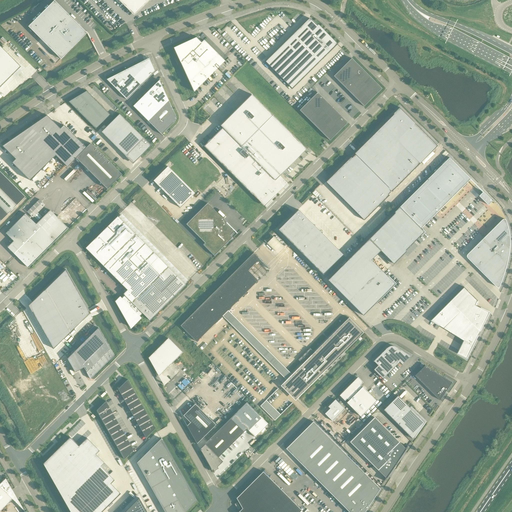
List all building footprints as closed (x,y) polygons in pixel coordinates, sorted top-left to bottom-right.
[(119,0),(121,2),(122,1),(134,13),(141,5),(142,6),(146,2),(149,0),(119,0)] [(28,27),(61,59),(86,33),(54,1),(28,27)] [(265,62),(292,89),(337,44),(326,32),(324,34),(317,26),(309,18),(265,62)] [(195,38),(174,48),(194,92),(224,61),(204,40),(201,43),(195,38)] [(0,87),(21,67),(0,46),(0,87)] [(106,80),(127,100),(155,71),(149,58),(106,80)] [(351,58),(333,76),(364,107),(382,89),(351,58)] [(175,120),(176,118),(175,116),(159,80),(133,106),(161,135),(174,122),(175,120)] [(68,102),(96,129),(110,115),(86,91),(68,102)] [(317,92),(299,110),(330,141),(347,123),(317,92)] [(223,165),(249,191),(264,206),(271,199),(277,193),(283,188),(287,183),(280,176),(306,149),(252,95),(220,126),(223,128),(211,139),(207,143),(204,146),(223,165)] [(326,182),(364,220),(381,203),(389,195),(388,194),(392,191),(393,192),(438,146),(400,108),(354,154),(355,154),(352,158),(351,157),(343,165),(326,182)] [(119,114),(101,132),(125,157),(133,164),(151,145),(119,114)] [(47,115),(28,128),(56,155),(67,166),(86,147),(64,125),(60,129),(47,115)] [(28,128),(2,146),(16,159),(12,163),(30,181),(55,155),(28,128)] [(90,143),(76,158),(107,189),(122,175),(90,143)] [(450,158),(328,280),(363,315),(375,304),(376,304),(378,302),(396,284),(388,275),(387,276),(371,260),(380,251),(393,264),(404,254),(415,242),(416,241),(421,236),(422,237),(427,232),(423,228),(422,229),(436,214),(436,215),(440,211),(439,211),(463,187),(464,188),(468,184),(467,183),(471,179),(450,158)] [(153,180),(180,208),(194,193),(185,183),(184,183),(167,166),(153,180)] [(0,221),(25,197),(0,171),(0,221)] [(484,192),(480,196),(483,200),(489,205),(493,201),(487,195),(484,192)] [(7,247),(28,268),(87,209),(76,198),(61,213),(57,217),(50,210),(36,224),(25,214),(6,233),(13,241),(7,247)] [(39,199),(27,212),(32,218),(45,205),(39,199)] [(202,245),(214,256),(233,238),(230,235),(233,232),(222,220),(223,219),(207,203),(186,224),(204,243),(202,245)] [(298,210),(278,230),(323,275),(343,254),(298,210)] [(150,320),(185,284),(117,216),(85,248),(127,290),(123,294),(125,295),(121,299),(120,297),(116,301),(131,327),(141,318),(139,316),(142,313),(150,320)] [(468,255),(467,256),(468,257),(468,258),(497,287),(498,287),(498,288),(500,287),(501,286),(503,279),(506,269),(509,258),(510,250),(511,242),(510,232),(507,221),(506,220),(505,219),(504,219),(503,220),(485,238),(468,254),(468,255)] [(253,253),(180,326),(196,342),(222,316),(223,315),(228,310),(229,309),(258,280),(248,270),(259,259),(253,253)] [(65,269),(29,306),(53,349),(90,313),(65,269)] [(464,288),(432,321),(449,331),(464,340),(464,341),(458,353),(467,358),(490,312),(475,305),(477,301),(464,288)] [(283,383),(298,398),(363,332),(349,318),(314,352),(303,364),(292,374),(287,379),(286,380),(283,383)] [(98,328),(67,358),(75,372),(84,367),(90,379),(114,355),(98,328)] [(2,333),(0,335),(0,387),(30,440),(51,419),(2,333)] [(148,358),(159,376),(182,353),(168,338),(148,358)] [(373,370),(382,378),(399,362),(402,364),(410,356),(395,347),(390,346),(387,348),(373,361),(373,362),(374,361),(378,365),(373,370)] [(426,366),(416,376),(440,400),(445,393),(453,382),(452,382),(426,366)] [(360,416),(376,401),(362,387),(360,385),(362,383),(357,377),(355,380),(339,395),(360,416)] [(128,379),(118,389),(121,394),(132,388),(128,379)] [(132,388),(121,394),(123,398),(124,399),(135,393),(132,388)] [(135,393),(124,399),(125,401),(127,405),(138,398),(135,393)] [(398,396),(383,410),(409,436),(417,429),(418,430),(424,422),(417,415),(417,414),(410,407),(409,408),(398,396)] [(138,398),(127,405),(129,409),(130,410),(141,403),(138,398)] [(328,407),(323,412),(325,414),(335,424),(347,412),(335,399),(328,407)] [(106,401),(96,411),(98,414),(110,408),(109,407),(106,401)] [(255,437),(268,424),(246,402),(200,449),(212,471),(223,461),(218,457),(246,429),(255,437)] [(141,403),(130,410),(130,411),(133,415),(144,409),(141,403)] [(197,443),(217,426),(195,404),(183,415),(190,422),(186,426),(197,443)] [(110,408),(98,414),(101,419),(113,413),(110,409),(110,408)] [(144,409),(133,415),(135,419),(136,420),(147,414),(144,409)] [(113,413),(101,419),(104,425),(116,418),(115,417),(113,413)] [(147,414),(136,420),(136,421),(139,426),(150,419),(147,414)] [(374,417),(362,430),(396,464),(406,449),(374,417)] [(116,418),(104,425),(107,430),(119,423),(116,419),(116,418)] [(150,419),(139,426),(141,430),(142,431),(153,424),(150,419)] [(286,448),(349,511),(364,511),(380,489),(313,421),(286,448)] [(119,423),(107,430),(110,435),(122,429),(121,428),(119,423)] [(153,424),(142,431),(142,432),(146,438),(155,428),(153,424)] [(122,429),(110,435),(113,440),(125,434),(122,430),(122,429)] [(350,442),(386,478),(396,464),(362,430),(350,442)] [(125,434),(113,440),(116,446),(127,439),(127,438),(125,434)] [(70,437),(43,463),(70,511),(101,511),(121,493),(111,483),(114,480),(100,466),(104,462),(96,454),(99,451),(87,438),(79,446),(70,437)] [(161,438),(137,462),(164,511),(184,511),(196,500),(161,438)] [(127,439),(116,446),(119,451),(130,444),(128,440),(127,439)] [(130,444),(119,451),(124,459),(133,450),(130,444)] [(303,511),(271,480),(263,471),(238,496),(236,498),(242,508),(238,511),(303,511)] [(12,489),(7,480),(6,478),(0,482),(0,511),(12,499),(7,494),(12,489)] [(124,511),(146,511),(139,498),(124,511)]
